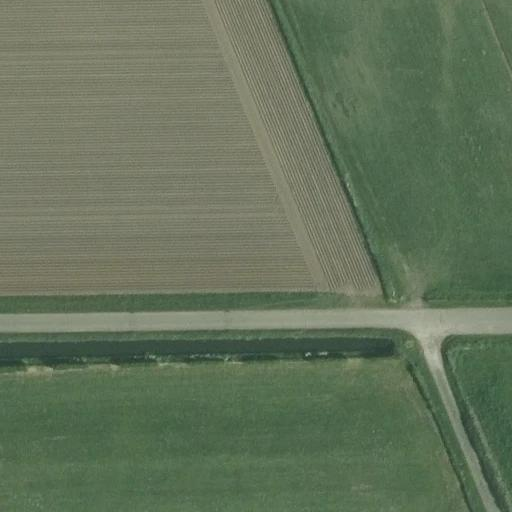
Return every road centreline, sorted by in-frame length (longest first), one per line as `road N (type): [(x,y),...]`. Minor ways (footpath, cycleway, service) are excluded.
road 1 (track): [(0,326),(511,321)]
road 2 (track): [(417,319),(490,511)]
